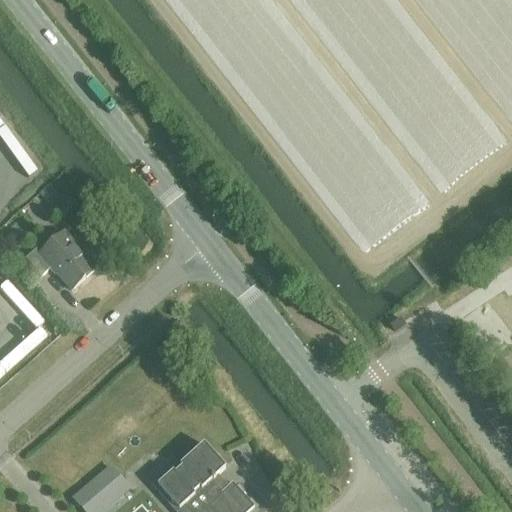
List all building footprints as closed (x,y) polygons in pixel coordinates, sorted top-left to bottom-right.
[(50,187),(40,196),(56,213),(65,205),(50,187)] [(74,248),(63,235),(40,256),(36,252),(24,262),(40,279),(50,270),(70,293),(95,272),(84,259),(84,248),(74,248)] [(405,327),(401,320),(391,327),(395,333),(405,327)] [(251,511),(255,509),(233,485),(222,494),(212,483),(226,470),(204,446),(158,488),(179,511),(184,508),(187,511),(251,511)] [(111,469),(74,501),(83,511),(91,511),(124,485),(111,469)]
